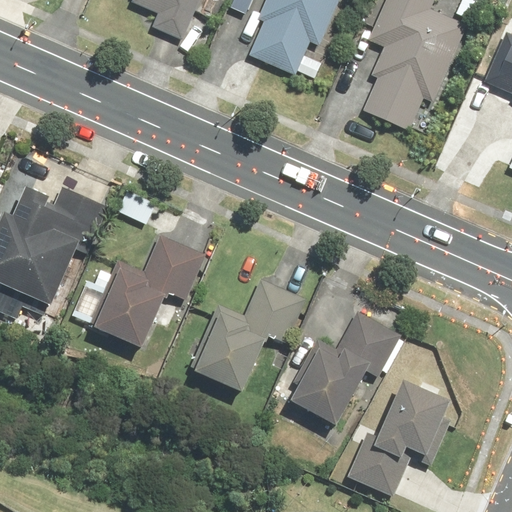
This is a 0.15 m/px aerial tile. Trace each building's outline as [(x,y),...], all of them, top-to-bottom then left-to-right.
[(190,43),(207,0),(144,0),(142,5),(164,14),(157,30),(190,43)] [(271,0),(261,24),(268,27),(256,54),(303,75),(319,40),(328,44),(348,0),(271,0)] [(435,0),(393,0),(378,39),(391,44),(365,108),(416,129),(428,100),(438,104),(471,24),(432,8),(435,0)] [(511,36),(490,86),(511,95),(511,36)] [(24,213),(0,253),(0,277),(58,304),(85,247),(89,250),(109,209),(64,188),(61,196),(37,185),(24,213)] [(164,203),(132,189),(120,215),(153,229),(164,203)] [(146,271),(127,263),(121,275),(100,264),(78,309),(154,347),(164,327),(176,333),(213,256),(165,232),(146,271)] [(292,347),(310,300),(262,282),(249,317),(222,307),(199,368),(253,389),(272,339),(292,347)] [(402,328),(357,310),(337,350),(321,344),(322,343),(319,342),(302,384),(313,388),(307,404),(351,422),(375,364),(386,368),(402,328)] [(353,480),(404,498),(418,459),(443,467),(466,398),(411,380),(391,439),(383,436),(370,431),(353,480)] [(300,398),(278,389),(267,417),(288,426),(300,398)]
